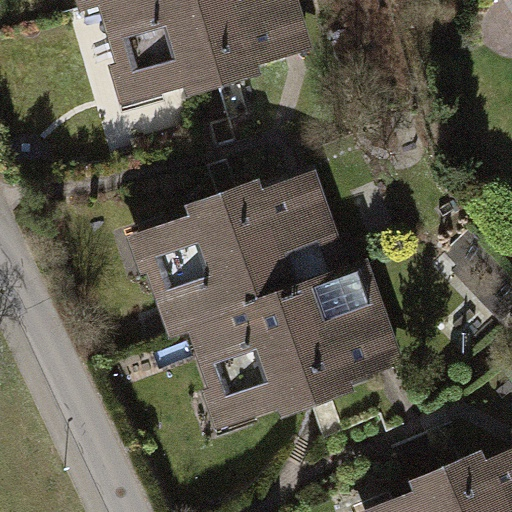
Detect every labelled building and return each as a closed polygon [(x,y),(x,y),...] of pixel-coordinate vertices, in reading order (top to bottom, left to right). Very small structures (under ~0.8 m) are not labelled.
[(97,0),(115,57),(108,59),(120,98),(184,79),(187,89),(215,81),(224,78),(200,0),(97,0)] [(200,0),(224,78),(262,67),(259,59),(292,49),(314,43),(301,0),(200,0)] [(258,170),(220,184),(261,296),(279,289),(350,264),(315,165),(304,169),(295,172),(263,183),(258,170)] [(186,196),(189,205),(125,227),(140,267),(152,263),(154,268),(175,327),(187,322),(261,296),(220,184),(209,188),(186,196)] [(350,264),(279,289),(318,397),(355,383),(352,375),(387,363),(404,357),(368,257),(350,264)] [(261,296),(187,322),(208,382),(202,384),(204,390),(216,422),(281,398),(285,409),(309,400),(318,397),(279,289),(261,296)] [(482,442),(445,458),(467,511),(511,511),(511,444),(487,454),(482,442)] [(467,511),(445,458),(433,462),(410,472),(414,482),(352,508),(353,511),(467,511)]
